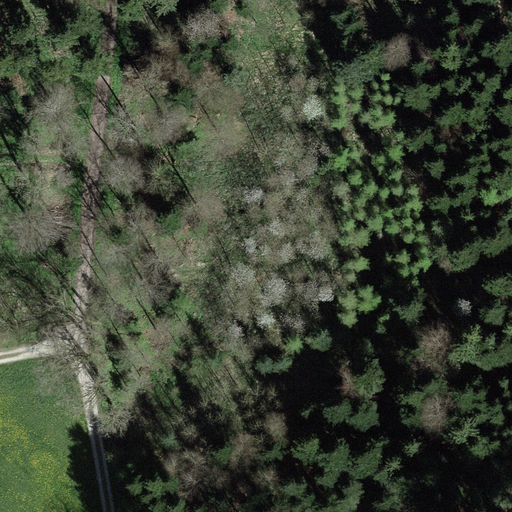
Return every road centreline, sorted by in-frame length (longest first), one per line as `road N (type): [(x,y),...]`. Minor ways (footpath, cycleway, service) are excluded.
road 1 (track): [(116,0),(90,193),(84,346)]
road 2 (track): [(108,511),(84,346),(0,358)]
